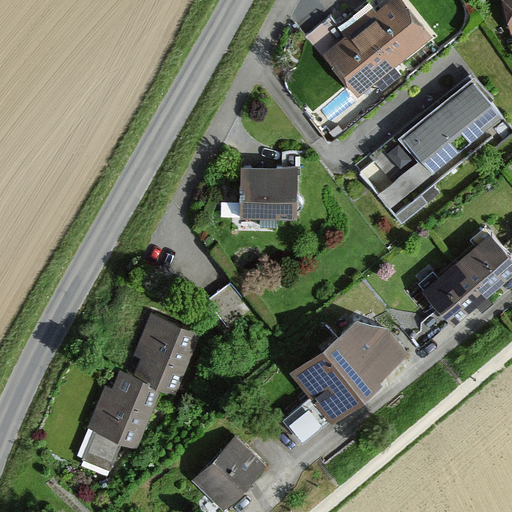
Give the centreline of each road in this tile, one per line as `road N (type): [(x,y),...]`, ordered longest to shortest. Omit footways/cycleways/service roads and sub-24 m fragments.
road 1 (tertiary): [(239,0),(0,454)]
road 2 (unclassified): [(320,511),(511,347)]
